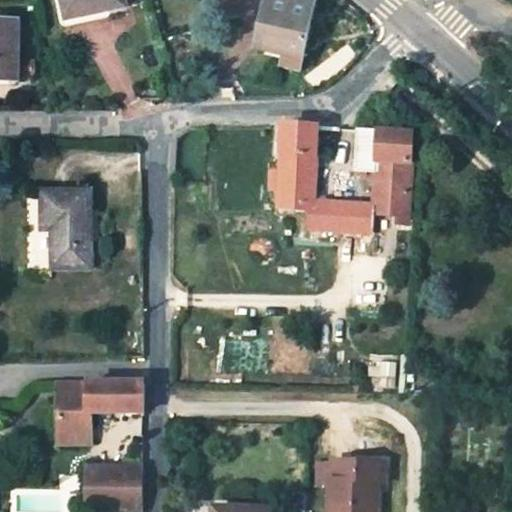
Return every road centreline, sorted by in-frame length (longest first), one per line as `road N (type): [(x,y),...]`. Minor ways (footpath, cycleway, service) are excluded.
road 1 (residential): [(409,511),(408,446),(395,425),(374,413),(152,411)]
road 2 (residential): [(408,23),(355,88),(326,108),(155,124)]
road 3 (residential): [(155,124),(152,369)]
road 4 (residential): [(155,124),(0,124)]
road 5 (residential): [(0,374),(152,369)]
